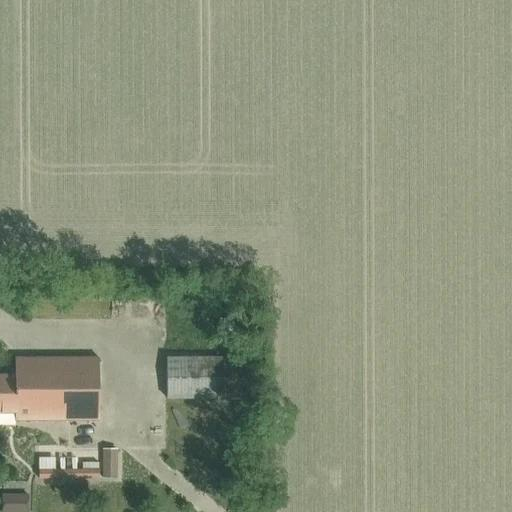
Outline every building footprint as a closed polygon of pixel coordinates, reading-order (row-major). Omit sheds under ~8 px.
[(166,400),(238,400),(238,357),(166,358),(166,400)] [(14,420),(98,420),(97,360),(14,360),(14,375),(0,375),(0,413),(14,413),(14,420)] [(0,424),(0,443),(10,435),(0,424)] [(117,478),(117,449),(102,449),(102,478),(117,478)] [(18,474),(23,462),(9,456),(3,467),(18,474)]
